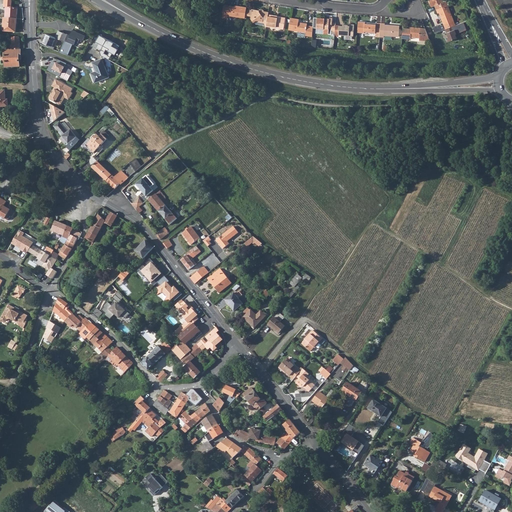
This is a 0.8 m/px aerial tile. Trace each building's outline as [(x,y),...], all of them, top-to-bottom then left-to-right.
[(5,9),(5,18),(16,19),(17,9),(11,8),(11,1),(4,0),(4,9),(5,9)] [(432,0),(433,1),(430,2),(432,7),(435,6),(437,10),(449,5),(447,2),(444,3),(442,0),(432,0)] [(225,5),(223,18),(232,19),(233,16),(246,18),(247,14),(248,9),(248,7),(239,6),(239,8),(225,5)] [(449,5),(437,10),(439,14),(440,13),(444,25),(446,29),(454,26),(455,26),(453,21),(454,21),(449,5)] [(265,23),(268,24),(269,14),(270,12),(266,11),(264,9),(260,9),(260,11),(259,12),(257,9),(253,8),(252,10),(252,15),(252,16),(252,18),(255,22),(258,20),(264,21),(265,23)] [(268,24),(267,26),(284,29),(286,18),(273,16),(274,15),(269,14),(268,24)] [(5,18),(3,18),(2,31),(16,32),(16,19),(5,18)] [(292,18),(290,30),(307,33),(308,24),(300,23),(300,20),(292,18)] [(332,33),(336,33),(337,26),(337,23),(333,23),(333,19),(319,18),(318,29),(333,30),(332,33)] [(362,22),(361,33),(366,33),(377,34),(377,33),(381,33),(382,23),(378,23),(378,24),(367,23),(367,22),(362,22)] [(381,33),(381,37),(386,37),(386,36),(400,37),(401,26),(386,25),(386,23),(382,23),(381,33)] [(336,33),(336,37),(340,37),(341,35),(346,35),(354,35),(355,36),(356,26),(350,26),(350,25),(345,24),(345,26),(337,26),(336,33)] [(433,27),(436,33),(443,30),(444,30),(442,26),(441,24),(433,27)] [(454,26),(446,29),(449,37),(448,37),(449,41),(457,38),(456,34),(457,34),(454,26)] [(413,29),(404,28),(404,39),(412,39),(412,37),(421,37),(420,40),(431,41),(430,39),(426,28),(422,28),(413,27),(413,29)] [(59,30),(56,37),(65,41),(67,36),(68,34),(59,30)] [(67,36),(65,41),(72,44),(75,45),(76,43),(78,43),(81,39),(84,40),(86,35),(72,30),(71,37),(67,36)] [(56,37),(47,34),(43,42),(50,45),(49,47),(54,49),(55,47),(52,46),(56,37)] [(5,51),(6,66),(19,66),(18,56),(20,56),(19,37),(12,37),(12,47),(11,47),(11,49),(12,49),(12,51),(11,51),(11,50),(6,50),(5,51)] [(103,37),(100,44),(104,46),(100,52),(101,56),(109,60),(113,54),(115,55),(119,46),(103,37)] [(65,41),(61,51),(69,55),(72,44),(65,41)] [(97,73),(92,75),(95,83),(109,77),(103,59),(93,62),(96,71),(97,73)] [(53,60),(48,70),(60,77),(62,74),(70,78),(74,71),(66,67),(68,64),(59,60),(57,62),(53,60)] [(74,89),(57,80),(53,87),(56,88),(50,98),(51,100),(60,105),(63,105),(66,98),(68,95),(72,97),(74,93),(72,92),(74,89)] [(66,112),(50,104),(54,121),(66,112)] [(62,124),(61,124),(59,122),(54,126),(68,144),(66,147),(69,150),(80,139),(80,138),(79,138),(78,139),(71,130),(68,132),(62,124)] [(65,122),(61,124),(62,124),(68,132),(71,130),(65,122)] [(90,141),(87,144),(90,148),(89,149),(93,153),(97,149),(101,145),(101,144),(106,139),(100,134),(98,136),(96,134),(95,135),(94,135),(91,138),(91,139),(91,140),(90,140),(90,141)] [(137,159),(130,162),(136,171),(142,166),(137,159)] [(99,162),(92,168),(114,189),(120,183),(121,184),(128,176),(122,170),(115,177),(99,162)] [(147,176),(136,184),(140,189),(141,189),(143,192),(142,192),(146,196),(153,191),(150,187),(154,185),(147,176)] [(159,191),(156,194),(148,199),(170,225),(177,219),(162,201),(165,199),(165,197),(159,191)] [(1,197),(0,198),(0,213),(0,214),(9,220),(11,216),(13,217),(16,212),(5,205),(8,201),(1,197)] [(136,209),(136,210),(138,208),(143,204),(139,198),(135,201),(136,202),(132,205),(136,209)] [(93,224),(85,238),(93,242),(104,223),(105,224),(107,224),(111,227),(115,220),(117,216),(112,212),(105,221),(99,214),(93,224)] [(63,236),(68,239),(73,230),(74,229),(56,221),(52,230),(64,235),(63,236)] [(233,226),(216,240),(223,249),(229,244),(227,241),(238,233),(233,226)] [(191,227),(183,233),(192,244),(200,238),(191,227)] [(165,228),(156,234),(160,240),(169,233),(165,228)] [(20,230),(12,243),(16,245),(15,246),(23,251),(23,252),(27,254),(29,250),(32,245),(34,243),(23,236),(25,233),(20,230)] [(68,239),(67,240),(74,244),(77,239),(79,240),(82,232),(81,231),(80,233),(73,230),(68,239)] [(208,236),(203,241),(208,247),(211,244),(209,241),(211,240),(208,236)] [(253,237),(244,244),(247,247),(257,239),(253,237)] [(67,240),(64,244),(72,249),(72,248),(74,244),(67,240)] [(136,251),(143,259),(154,248),(146,240),(136,251)] [(169,240),(163,244),(168,250),(173,245),(169,240)] [(59,254),(58,254),(59,255),(65,259),(72,249),(64,244),(59,254)] [(47,253),(32,245),(29,250),(33,252),(32,253),(35,254),(35,255),(39,258),(38,259),(44,263),(42,266),(50,271),(52,268),(51,267),(52,264),(53,265),(57,259),(52,256),(55,250),(48,246),(46,250),(48,251),(47,253)] [(191,250),(180,259),(188,270),(196,263),(193,260),(191,261),(190,260),(195,256),(191,250)] [(154,286),(158,283),(165,276),(159,270),(158,270),(154,266),(156,265),(150,258),(146,262),(148,266),(146,268),(143,265),(138,271),(143,276),(145,275),(149,279),(148,279),(154,286)] [(125,268),(122,271),(123,272),(128,275),(134,268),(132,266),(128,270),(125,268)] [(204,266),(190,278),(195,284),(209,272),(204,266)] [(50,271),(47,275),(52,278),(54,278),(58,271),(52,268),(50,271)] [(219,269),(208,278),(219,293),(231,283),(219,269)] [(289,282),(295,287),(303,277),(297,273),(289,282)] [(170,282),(165,276),(158,283),(161,287),(160,289),(165,291),(165,289),(169,293),(173,297),(175,295),(178,298),(182,294),(177,288),(176,289),(174,287),(174,288),(169,283),(170,282)] [(261,283),(255,291),(259,294),(265,287),(261,283)] [(15,285),(11,292),(18,296),(22,288),(15,284),(15,285)] [(118,291),(115,294),(121,300),(123,297),(118,291)] [(234,293),(225,300),(234,311),(243,304),(234,293)] [(105,313),(104,314),(110,319),(115,314),(119,317),(121,314),(125,318),(129,313),(124,309),(126,307),(120,301),(121,300),(115,294),(112,297),(114,299),(112,301),(114,302),(111,305),(107,301),(103,306),(104,307),(102,309),(105,313)] [(56,304),(53,311),(57,315),(60,317),(65,322),(71,315),(70,314),(67,311),(63,308),(68,303),(60,298),(59,298),(56,304)] [(176,334),(179,337),(194,324),(198,319),(196,316),(197,315),(192,309),(193,308),(190,305),(188,306),(185,302),(178,309),(181,313),(183,311),(186,315),(183,317),(188,322),(181,328),(181,329),(176,334)] [(5,303),(0,312),(0,317),(3,319),(7,318),(16,323),(15,325),(21,328),(24,323),(21,321),(23,318),(25,315),(20,312),(19,314),(10,309),(12,307),(5,303)] [(103,313),(97,308),(92,313),(98,318),(103,313)] [(266,316),(261,311),(256,316),(251,310),(243,318),(254,328),(266,316)] [(84,320),(79,315),(77,318),(73,314),(71,315),(65,322),(71,327),(73,325),(75,327),(76,328),(77,328),(80,331),(82,332),(86,328),(87,328),(92,324),(86,318),(84,320)] [(284,326),(274,318),(268,325),(278,333),(284,326)] [(49,321),(43,337),(52,343),(55,338),(52,336),(55,332),(58,334),(61,328),(49,321)] [(80,331),(78,333),(86,339),(88,337),(96,327),(92,324),(87,328),(86,328),(82,332),(80,331)] [(194,324),(179,337),(182,341),(186,344),(200,331),(194,324)] [(96,327),(88,337),(91,340),(100,330),(96,327)] [(209,341),(207,343),(211,347),(214,351),(217,348),(216,346),(223,339),(217,333),(219,331),(216,327),(211,332),(205,337),(209,341)] [(100,330),(91,340),(95,344),(99,339),(98,338),(103,332),(100,330)] [(308,338),(302,344),(310,351),(318,342),(319,343),(322,339),(313,330),(307,337),(308,338)] [(95,344),(93,346),(95,348),(97,346),(99,348),(99,349),(102,352),(107,347),(108,347),(112,343),(113,342),(103,332),(98,338),(99,339),(95,344)] [(203,339),(200,341),(206,348),(207,350),(211,347),(207,343),(203,339)] [(144,360),(142,363),(149,370),(151,367),(164,355),(172,348),(166,341),(160,347),(159,346),(144,360)] [(178,345),(172,350),(186,365),(190,362),(194,358),(189,352),(191,350),(188,347),(186,344),(182,341),(178,345)] [(200,341),(197,345),(202,351),(206,348),(200,341)] [(191,350),(189,352),(194,358),(202,351),(197,345),(191,350)] [(107,347),(102,352),(108,358),(109,357),(111,354),(111,353),(112,352),(108,347),(107,347)] [(111,354),(109,357),(112,359),(110,361),(115,367),(117,365),(121,369),(129,362),(130,361),(121,351),(117,347),(112,352),(111,353),(111,354)] [(332,362),(338,367),(340,365),(343,361),(338,356),(332,362)] [(55,358),(54,360),(64,367),(66,364),(60,360),(57,358),(56,359),(55,358)] [(289,377),(293,380),(296,377),(301,372),(287,359),(278,368),(289,377)] [(346,360),(342,366),(343,367),(341,369),(343,371),(350,363),(346,360)] [(129,362),(121,369),(124,373),(132,365),(129,362)] [(186,365),(184,367),(185,368),(194,378),(201,372),(190,362),(186,365)] [(350,363),(343,371),(345,373),(347,369),(349,371),(353,365),(350,363)] [(323,366),(319,371),(328,379),(335,369),(330,365),(327,369),(323,366)] [(301,372),(296,377),(299,380),(296,383),(300,387),(303,387),(304,388),(308,392),(314,386),(309,381),(306,378),(309,375),(303,369),(301,372)] [(163,370),(156,377),(161,381),(168,375),(163,370)] [(347,383),(341,391),(356,401),(361,392),(347,383)] [(230,395),(226,404),(229,405),(236,398),(241,392),(237,390),(233,388),(227,385),(222,391),(230,395)] [(256,407),(259,410),(263,407),(267,403),(263,398),(261,400),(257,394),(251,388),(244,394),(248,400),(253,406),(254,405),(255,407),(256,407)] [(191,389),(186,394),(190,396),(189,400),(195,406),(199,402),(203,399),(194,389),(191,389)] [(165,391),(158,399),(164,404),(167,401),(168,401),(169,399),(172,395),(166,391),(165,391)] [(182,392),(178,398),(186,404),(189,400),(190,396),(186,394),(182,392)] [(312,401),(314,402),(321,393),(319,392),(312,401)] [(321,393),(314,402),(319,405),(317,408),(321,411),(326,403),(323,399),(325,396),(321,393)] [(140,395),(133,403),(136,406),(142,401),(144,399),(142,397),(140,395)] [(219,397),(216,401),(222,408),(225,403),(221,399),(219,397)] [(178,398),(175,403),(169,399),(168,401),(167,401),(164,404),(164,406),(169,410),(168,411),(177,417),(183,409),(186,404),(178,398)] [(158,399),(156,402),(162,407),(164,406),(164,404),(158,399)] [(376,400),(370,408),(383,417),(380,421),(385,425),(393,412),(388,409),(389,409),(376,400)] [(142,401),(136,406),(141,411),(144,414),(149,409),(150,408),(142,401)] [(156,402),(153,405),(166,415),(168,411),(169,410),(164,406),(162,407),(156,402)] [(206,403),(195,413),(201,418),(205,415),(210,411),(206,403)] [(272,411),(264,417),(268,422),(269,420),(273,418),(282,410),(278,405),(272,411)] [(136,416),(137,417),(138,418),(139,419),(141,416),(143,418),(140,421),(142,423),(143,423),(148,427),(145,431),(151,437),(155,433),(159,437),(160,435),(164,431),(161,428),(166,423),(162,419),(159,422),(154,418),(156,415),(149,409),(144,414),(141,411),(136,416)] [(185,411),(180,417),(187,424),(193,419),(197,422),(201,418),(195,413),(191,416),(189,416),(185,411)] [(205,419),(202,421),(204,425),(208,432),(209,431),(219,425),(212,414),(205,419)] [(180,417),(177,420),(181,424),(181,425),(183,427),(187,424),(180,417)] [(193,419),(187,424),(191,428),(194,425),(197,422),(193,419)] [(293,424),(290,420),(284,425),(287,429),(286,430),(288,432),(283,439),(285,441),(285,440),(289,443),(293,439),(294,438),(300,433),(296,428),(293,424)] [(183,427),(182,428),(186,433),(191,428),(187,424),(183,427)] [(349,424),(346,432),(353,435),(356,427),(349,424)] [(462,424),(459,431),(465,433),(468,426),(462,424)] [(219,425),(209,431),(214,438),(223,432),(219,425)] [(115,441),(123,435),(123,436),(126,433),(123,428),(120,429),(118,430),(114,435),(115,441)] [(249,436),(250,438),(256,439),(256,440),(258,441),(262,442),(264,442),(274,445),(275,444),(275,441),(277,441),(279,438),(268,436),(260,434),(261,430),(252,428),(251,428),(250,434),(242,430),(238,435),(237,436),(247,441),(249,436)] [(207,442),(198,450),(202,453),(204,456),(214,448),(219,444),(227,438),(225,434),(214,442),(212,439),(207,442)] [(361,442),(349,434),(344,442),(356,450),(361,442)] [(277,442),(281,446),(285,441),(283,439),(281,437),(277,442)] [(426,450),(420,446),(421,443),(422,443),(413,437),(410,443),(413,445),(410,451),(416,454),(415,456),(420,459),(425,461),(430,453),(426,450)] [(227,438),(219,444),(225,447),(226,445),(236,452),(239,446),(227,438)] [(285,441),(281,446),(284,449),(289,443),(285,440),(285,441)] [(483,461),(488,454),(479,448),(474,456),(468,453),(471,449),(462,443),(454,456),(467,465),(466,467),(477,473),(478,470),(485,473),(490,464),(483,461)] [(244,447),(240,451),(245,455),(251,449),(250,448),(245,446),(244,447)] [(251,449),(245,455),(251,461),(254,464),(256,465),(262,459),(251,449)] [(370,455),(364,465),(367,467),(368,466),(373,457),(370,455)] [(511,455),(510,455),(507,459),(510,460),(504,471),(500,469),(496,476),(501,479),(503,476),(511,481),(511,480),(511,455)] [(373,457),(368,466),(369,467),(370,470),(369,471),(372,473),(371,475),(376,478),(377,476),(378,477),(384,469),(379,466),(380,465),(378,463),(381,460),(376,456),(375,458),(373,457)] [(424,471),(405,460),(401,467),(407,470),(405,472),(400,470),(398,473),(400,474),(399,476),(397,475),(396,475),(394,478),(395,478),(392,483),(393,483),(392,483),(393,485),(396,487),(397,486),(398,486),(403,489),(403,488),(407,490),(413,480),(415,476),(416,476),(420,478),(421,477),(424,472),(424,471)] [(250,468),(244,475),(252,482),(262,471),(256,465),(254,464),(251,461),(247,465),(250,468)] [(278,468),(273,473),(284,481),(288,475),(278,468)] [(147,483),(157,494),(165,488),(164,486),(168,482),(162,475),(158,479),(155,476),(147,483)] [(252,482),(244,475),(242,477),(241,478),(243,480),(249,485),(252,482)] [(209,478),(204,483),(207,486),(212,481),(209,478)] [(437,483),(431,479),(424,492),(430,495),(429,496),(434,499),(433,501),(438,504),(435,510),(438,511),(443,511),(447,505),(446,504),(451,495),(435,486),(437,483)] [(263,487),(258,492),(267,500),(271,495),(263,487)] [(225,503),(231,508),(244,496),(237,490),(236,491),(235,493),(225,503)] [(486,491),(481,501),(496,510),(502,499),(486,491)] [(210,510),(211,509),(214,511),(226,511),(231,508),(225,503),(222,499),(218,496),(214,501),(212,499),(204,507),(205,507),(207,508),(210,510)] [(37,500),(30,508),(34,511),(41,504),(37,500)]
